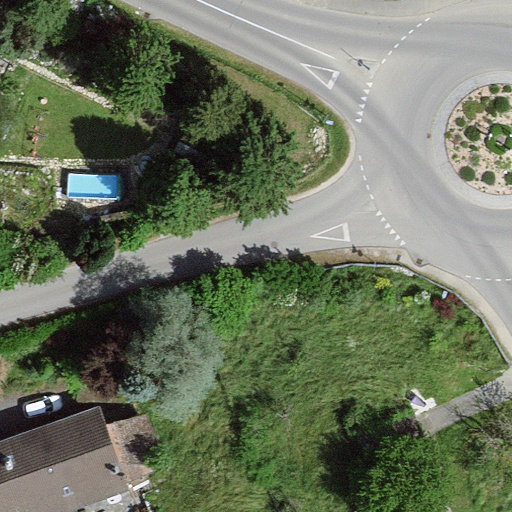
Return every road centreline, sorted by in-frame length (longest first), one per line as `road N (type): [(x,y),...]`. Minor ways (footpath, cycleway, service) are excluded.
road 1 (residential): [(0,306),(410,196)]
road 2 (tertiary): [(406,96),(195,0)]
road 3 (tertiary): [(511,39),(453,48),(425,68),(406,96)]
